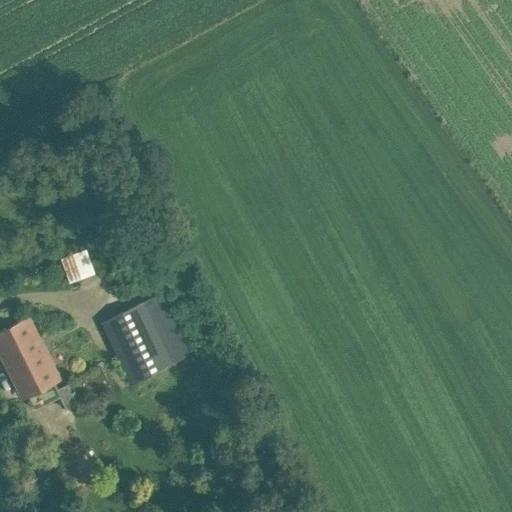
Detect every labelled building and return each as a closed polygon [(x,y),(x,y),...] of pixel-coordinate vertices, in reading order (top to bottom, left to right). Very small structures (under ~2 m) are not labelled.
[(61,255),(69,279),(95,270),(87,246),(61,255)] [(102,322),(132,383),(171,363),(143,301),(102,322)] [(28,317),(0,331),(0,348),(12,373),(17,371),(28,393),(35,408),(60,395),(67,408),(78,402),(68,383),(58,388),(54,380),(59,378),(28,317)] [(68,383),(78,402),(111,386),(101,366),(68,383)] [(55,474),(67,494),(99,474),(87,454),(55,474)]
